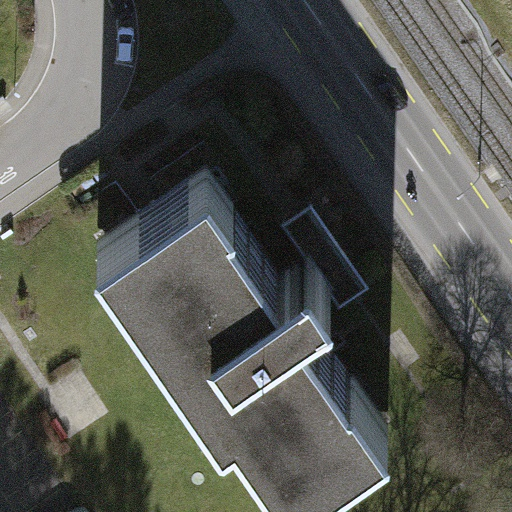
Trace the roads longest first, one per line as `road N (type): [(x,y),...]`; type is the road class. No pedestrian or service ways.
road 1 (secondary): [(511,299),(303,0)]
road 2 (residential): [(0,169),(67,112),(87,66),(88,0)]
